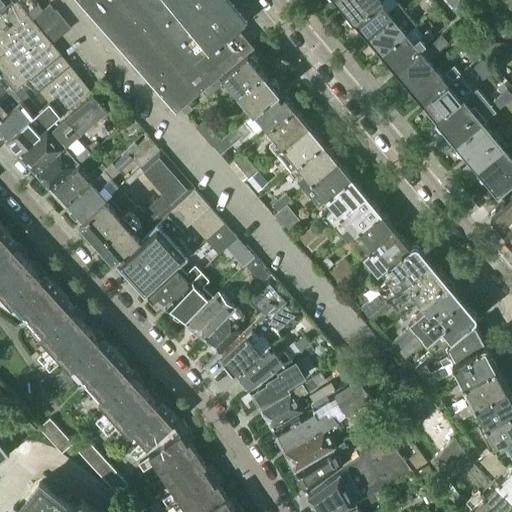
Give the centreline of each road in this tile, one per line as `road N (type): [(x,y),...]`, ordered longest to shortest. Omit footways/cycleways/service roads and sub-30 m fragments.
road 1 (residential): [(0,171),(228,433),(280,511)]
road 2 (residential): [(272,0),(511,288)]
